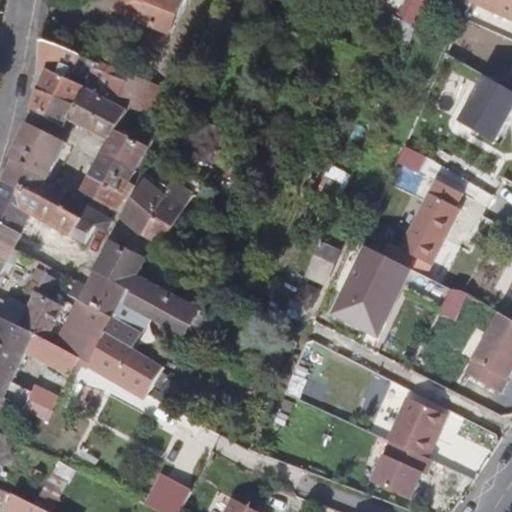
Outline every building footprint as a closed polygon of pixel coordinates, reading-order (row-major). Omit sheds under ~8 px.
[(120,0),(116,11),(172,36),(187,0),(120,0)] [(425,19),(433,0),(408,0),(405,8),(425,19)] [(511,0),(472,0),(472,1),(511,18),(511,0)] [(43,42),(38,72),(47,75),(39,91),(78,108),(87,90),(88,88),(73,81),(82,58),(43,42)] [(103,66),(82,58),(73,81),(88,88),(87,90),(119,106),(128,83),(100,72),(103,66)] [(104,63),(103,66),(100,72),(128,83),(131,75),(104,63)] [(128,83),(119,106),(129,111),(131,108),(155,120),(165,90),(131,75),(128,83)] [(511,115),(511,91),(487,77),(463,119),(498,140),(511,115)] [(78,108),(70,124),(110,144),(117,132),(129,111),(119,106),(87,90),(78,108)] [(33,104),(33,111),(68,129),(70,124),(78,108),(39,91),(33,104)] [(31,126),(14,162),(52,179),(70,144),(31,126)] [(208,126),(203,144),(222,148),(226,132),(208,126)] [(117,132),(110,144),(103,156),(138,174),(155,139),(135,129),(130,139),(117,132)] [(195,140),(184,134),(156,193),(165,201),(175,181),(182,167),(195,140)] [(189,171),(203,144),(195,140),(182,167),(189,171)] [(138,174),(103,156),(96,168),(131,186),(138,174)] [(14,162),(3,183),(42,197),(51,202),(61,208),(68,195),(49,185),(52,179),(14,162)] [(96,168),(82,193),(110,209),(119,214),(134,188),(131,186),(96,168)] [(438,179),(402,248),(433,265),(463,209),(458,207),(465,194),(438,179)] [(143,239),(164,249),(195,195),(175,181),(165,201),(143,239)] [(366,214),(375,218),(386,194),(360,182),(358,186),(352,184),(344,204),(366,214)] [(3,183),(0,192),(0,200),(33,218),(41,222),(51,202),(42,197),(3,183)] [(147,184),(125,222),(143,239),(165,201),(156,193),(147,184)] [(68,195),(61,208),(98,228),(109,234),(116,220),(78,200),(68,195)] [(0,200),(0,224),(24,237),(33,218),(0,200)] [(51,202),(41,222),(87,248),(98,228),(61,208),(51,202)] [(343,207),(339,217),(357,227),(361,217),(343,207)] [(367,220),(361,234),(383,244),(389,230),(367,220)] [(0,224),(0,280),(2,282),(10,265),(9,264),(17,251),(24,237),(0,224)] [(98,228),(87,248),(97,254),(109,234),(98,228)] [(324,243),(308,279),(328,289),(344,252),(324,243)] [(160,330),(207,355),(214,342),(192,330),(202,312),(138,276),(146,262),(112,245),(96,273),(128,292),(132,294),(125,308),(162,327),(160,330)] [(416,271),(372,248),(338,314),(381,337),(416,271)] [(47,275),(48,273),(39,268),(30,291),(37,294),(47,275)] [(70,297),(81,302),(114,319),(115,319),(128,292),(96,273),(88,287),(78,282),(70,297)] [(47,275),(37,294),(49,301),(59,281),(47,275)] [(0,321),(15,328),(22,313),(0,301),(0,285),(2,282),(0,280),(0,321)] [(310,287),(302,303),(315,310),(323,293),(310,287)] [(49,301),(37,294),(21,326),(48,340),(64,309),(49,301)] [(57,344),(92,362),(106,334),(112,321),(114,319),(81,302),(57,344)] [(506,393),(511,382),(511,317),(504,313),(471,374),(506,393)] [(0,398),(6,402),(25,412),(32,401),(45,408),(51,396),(37,390),(35,395),(15,385),(30,354),(72,376),(80,361),(39,339),(15,328),(0,321),(0,398)] [(112,321),(106,334),(131,348),(138,335),(112,321)] [(106,334),(92,362),(135,386),(134,388),(149,397),(165,371),(138,352),(131,348),(106,334)] [(299,394),(309,370),(299,365),(288,389),(299,394)] [(53,392),(51,396),(58,400),(68,380),(56,373),(54,379),(44,373),(38,384),(53,392)] [(157,402),(174,411),(181,400),(163,391),(157,402)] [(0,477),(17,442),(13,440),(0,433),(0,416),(6,402),(0,398),(0,477)] [(407,400),(388,442),(391,443),(428,461),(447,419),(407,400)] [(101,434),(89,455),(102,462),(114,441),(101,434)] [(428,461),(391,443),(372,484),(410,502),(422,476),(426,477),(432,463),(428,461)] [(37,509),(41,511),(57,511),(80,471),(62,462),(37,509)] [(166,477),(150,507),(159,511),(182,511),(193,493),(166,477)] [(41,511),(37,509),(15,497),(7,511),(41,511)] [(258,511),(234,499),(227,511),(258,511)]
